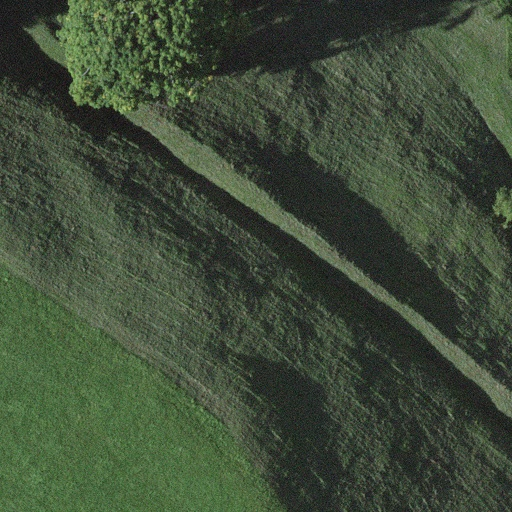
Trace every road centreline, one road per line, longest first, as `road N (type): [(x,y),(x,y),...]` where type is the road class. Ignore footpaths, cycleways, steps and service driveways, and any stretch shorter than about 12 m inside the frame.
road 1 (track): [(511,409),(74,69),(11,0)]
road 2 (track): [(364,0),(427,16),(461,47),(511,129)]
